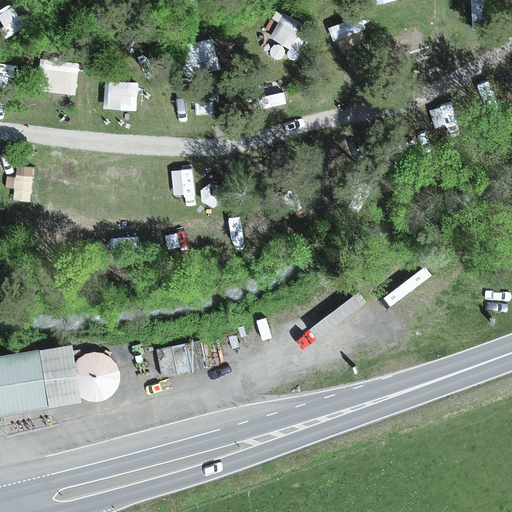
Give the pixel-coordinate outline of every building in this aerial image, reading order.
[(297,45),(309,16),(284,6),(273,35),(297,45)] [(401,17),(405,46),(430,42),(426,14),(401,17)] [(48,85),(79,86),(80,53),(49,52),(48,85)] [(109,72),(105,100),(137,104),(141,76),(109,72)] [(94,182),(118,182),(118,155),(95,155),(94,182)] [(42,351),(0,357),(0,417),(51,410),(42,351)] [(121,375),(120,368),(116,361),(111,356),(104,353),(96,353),(89,354),(82,358),(77,364),(74,372),(74,380),(77,388),(82,394),(89,398),(97,400),(105,399),(112,395),(117,390),(120,383),(121,375)]
